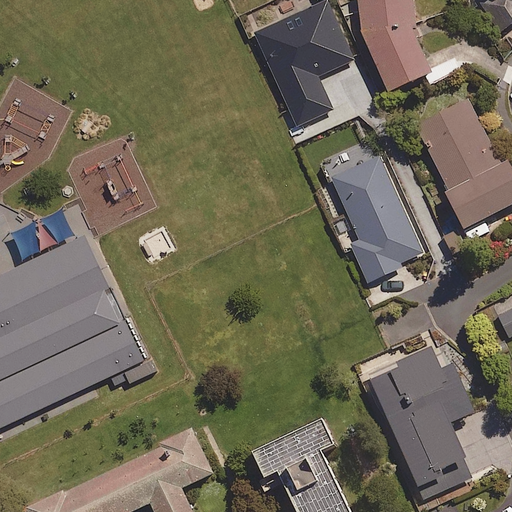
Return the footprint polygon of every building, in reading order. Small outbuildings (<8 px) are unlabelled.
[(353,60),(325,0),(255,33),(298,126),(333,110),(317,76),(353,60)] [(387,89),(429,71),(412,28),(414,28),(412,0),(356,0),(359,27),(387,89)] [(511,0),(477,0),(498,31),(511,21),(511,0)] [(497,160),(467,98),(416,123),(444,181),(439,183),(461,228),(478,220),(484,233),(504,223),(497,209),(511,202),(511,173),(504,157),(497,160)] [(423,252),(371,140),(323,162),(358,238),(349,242),(367,281),(401,265),(399,263),(423,252)] [(0,383),(148,320),(92,190),(0,229),(0,383)] [(511,335),(511,308),(498,315),(508,337),(511,335)] [(422,500),(473,477),(448,422),(473,411),(451,363),(439,369),(428,346),(393,362),(395,366),(368,378),(422,500)] [(303,357),(239,384),(285,491),(349,464),(303,357)] [(177,370),(9,441),(28,485),(132,441),(167,426),(196,413),(177,370)] [(203,511),(167,426),(132,441),(162,511),(203,511)]
